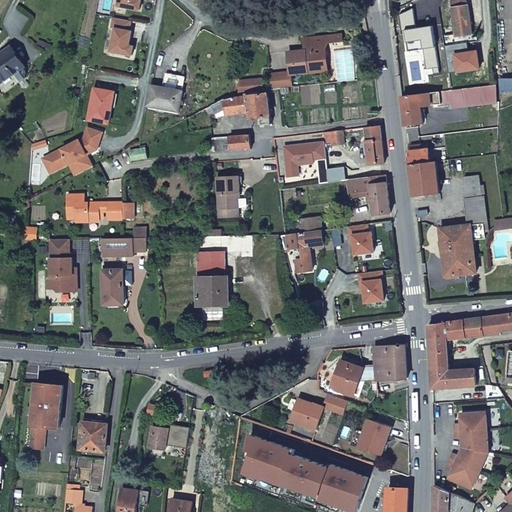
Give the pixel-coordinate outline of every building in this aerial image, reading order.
[(119,0),(119,6),(140,10),(142,1),(138,0),(119,0)] [(451,0),(456,37),(473,35),(468,0),(451,0)] [(131,21),(114,18),(112,28),(115,29),(111,52),(132,56),(134,46),(130,45),(132,31),(129,31),(131,21)] [(308,50),(289,53),(291,73),(271,75),(273,90),(281,89),(289,88),(293,88),(291,75),(328,71),(326,49),(328,43),(328,37),(304,39),(305,46),(307,46),(308,50)] [(0,83),(24,66),(11,47),(0,55),(0,83)] [(264,64),(262,49),(254,50),(256,65),(264,64)] [(152,85),(148,107),(180,112),(186,78),(167,74),(164,88),(152,85)] [(263,80),(255,81),(256,91),(264,91),(263,80)] [(255,81),(241,82),(239,93),(256,91),(255,81)] [(497,104),(497,85),(466,89),(468,103),(468,107),(497,104)] [(110,124),(115,93),(96,88),(89,120),(110,124)] [(468,103),(466,89),(441,92),(442,105),(443,106),(468,103)] [(442,105),(441,92),(403,96),(407,127),(424,125),(423,108),(442,105)] [(268,94),(222,102),(206,110),(209,115),(215,113),(218,117),(246,114),(247,120),(259,118),(260,126),(272,124),(268,94)] [(381,125),(366,127),(368,141),(365,142),(366,154),(370,154),(371,164),(386,162),(381,125)] [(80,141),(49,156),(57,171),(70,164),(76,176),(93,167),(89,158),(85,160),(83,155),(87,154),(87,155),(98,150),(103,133),(88,129),(85,139),(80,141)] [(345,143),(344,135),(343,130),(325,132),(326,142),(326,143),(333,142),(334,145),(345,143)] [(230,138),(232,151),(252,149),(251,136),(230,138)] [(214,152),(232,151),(230,138),(213,139),(214,152)] [(32,144),(32,150),(48,146),(47,140),(32,144)] [(328,158),(326,142),(286,147),(290,177),(301,176),(299,165),(316,163),(315,158),(319,157),(320,159),(328,158)] [(412,165),(431,163),(430,151),(429,150),(421,151),(421,145),(412,147),(412,152),(410,152),(412,165)] [(146,148),(131,151),(132,161),(148,159),(146,148)] [(449,160),(451,160),(450,150),(450,148),(430,151),(431,163),(449,160)] [(451,160),(469,158),(468,154),(463,154),(463,149),(450,150),(451,160)] [(51,174),(57,171),(49,156),(44,159),(51,174)] [(328,158),(320,159),(323,184),(330,183),(328,158)] [(450,166),(449,160),(431,163),(412,165),(415,197),(433,195),(433,198),(437,197),(438,202),(442,200),(438,167),(450,166)] [(392,213),(387,175),(358,179),(351,180),(354,197),(369,196),(370,202),(373,202),(375,215),(392,213)] [(241,215),(241,176),(219,177),(220,216),(241,215)] [(487,213),(480,176),(465,178),(468,198),(465,199),(467,216),(487,213)] [(89,219),(100,219),(99,213),(103,213),(102,204),(88,204),(88,207),(84,207),(84,196),(67,196),(68,220),(76,219),(76,223),(89,222),(89,219)] [(107,221),(123,221),(124,219),(124,204),(123,203),(107,204),(107,213),(107,221)] [(124,204),(124,219),(134,218),(134,203),(124,204)] [(417,210),(417,218),(425,217),(424,210),(417,210)] [(297,220),(299,232),(323,230),(321,217),(297,220)] [(511,219),(508,220),(496,222),(497,230),(511,228),(511,219)] [(368,224),(350,227),(351,236),(354,236),(355,245),(356,254),(375,252),(372,232),(369,233),(368,224)] [(474,240),(486,239),(485,233),(484,224),(441,229),(443,244),(446,243),(450,277),(478,274),(474,240)] [(26,227),(26,239),(36,239),(36,227),(26,227)] [(147,227),(135,227),(135,237),(147,237),(147,227)] [(299,232),(280,235),(283,244),(290,243),(324,239),(323,230),(299,232)] [(252,235),(207,236),(201,236),(201,261),(199,261),(200,277),(197,277),(198,306),(230,305),(229,276),(226,276),(226,260),(221,260),(220,253),(242,252),(242,257),(253,256),(252,235)] [(147,237),(135,237),(103,238),(103,256),(135,256),(135,252),(148,251),(147,237)] [(70,238),(51,239),(52,275),(49,279),(49,288),(55,288),(58,291),(69,291),(73,287),(78,287),(78,277),(72,277),(72,268),(73,268),(73,253),(70,254),(70,238)] [(300,272),(313,270),(311,246),(324,245),(324,239),(290,243),(292,262),(295,262),(298,262),(300,272)] [(124,304),(123,270),(104,270),(104,304),(124,304)] [(384,280),(383,271),(360,274),(361,283),(364,282),(365,292),(366,302),(385,300),(383,280),(384,280)] [(511,311),(480,317),(483,335),(500,334),(500,330),(511,328),(511,311)] [(460,337),(483,335),(480,317),(428,325),(432,370),(450,369),(448,351),(460,337)] [(376,365),(365,366),(365,368),(360,380),(408,377),(406,344),(374,346),(376,365)] [(360,380),(365,368),(342,360),(338,372),(341,374),(336,389),(355,396),(360,380)] [(433,389),(476,386),(475,367),(450,369),(432,370),(433,389)] [(365,383),(360,380),(355,396),(360,397),(365,383)] [(63,386),(36,384),(31,447),(44,448),(46,427),(59,428),(63,386)] [(313,406),(299,401),(291,421),(315,430),(324,407),(344,414),(349,401),(328,394),(324,406),(314,403),(313,406)] [(313,406),(314,403),(300,397),(299,401),(313,406)] [(150,404),(148,413),(158,415),(159,406),(150,404)] [(486,412),(461,414),(462,423),(455,424),(456,439),(466,438),(466,442),(463,454),(461,456),(454,453),(447,467),(454,470),(450,478),(473,488),(484,463),(488,440),(488,429),(486,412)] [(392,427),(368,418),(358,446),(379,453),(386,434),(389,435),(392,427)] [(108,425),(83,423),(81,448),(105,450),(108,425)] [(169,429),(153,426),(149,447),(165,450),(169,429)] [(290,426),(287,433),(297,436),(299,429),(290,426)] [(228,449),(211,447),(205,486),(211,487),(212,481),(219,482),(220,479),(223,479),(228,449)] [(242,485),(308,511),(355,511),(360,496),(336,488),(335,490),(248,455),(242,485)] [(220,485),(219,502),(228,503),(230,486),(220,485)] [(472,511),(475,503),(435,485),(434,511),(454,511),(454,509),(461,511),(472,511)] [(386,511),(407,511),(409,488),(388,486),(386,511)] [(488,492),(487,491),(485,492),(493,501),(495,500),(493,497),(499,491),(495,486),(488,492)] [(136,511),(140,491),(121,488),(118,511),(136,511)] [(83,490),(67,489),(66,503),(82,504),(83,490)] [(485,492),(479,499),(487,507),(493,501),(485,492)] [(511,504),(502,511),(511,511),(511,492),(506,498),(511,504)] [(171,511),(191,511),(193,503),(173,499),(171,511)]
